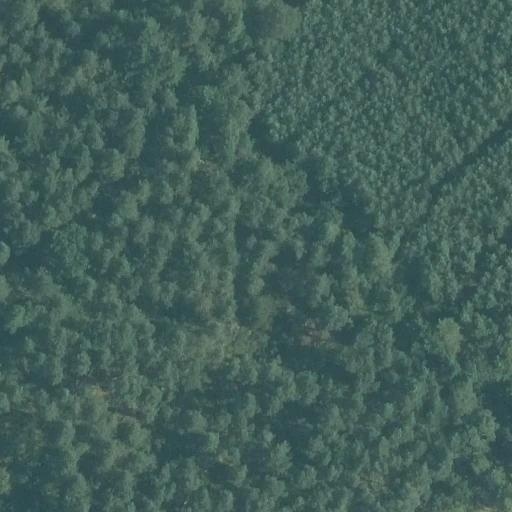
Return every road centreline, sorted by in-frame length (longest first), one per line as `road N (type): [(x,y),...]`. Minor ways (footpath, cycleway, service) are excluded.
road 1 (track): [(0,331),(294,0)]
road 2 (track): [(205,101),(106,0)]
